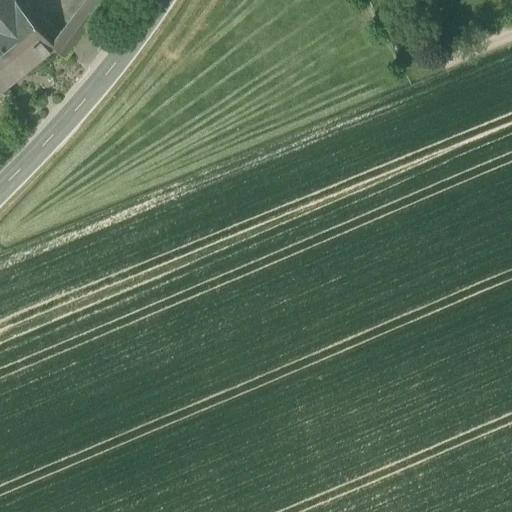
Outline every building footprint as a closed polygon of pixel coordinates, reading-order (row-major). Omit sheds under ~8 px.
[(0,0),(0,44),(10,56),(40,28),(14,0),(0,0)] [(84,0),(75,12),(90,24),(108,0),(84,0)] [(78,41),(90,24),(75,12),(62,29),(78,41)] [(0,89),(54,46),(55,45),(53,42),(40,28),(10,56),(0,44),(0,89)] [(54,46),(67,55),(78,41),(62,29),(53,42),(55,45),(54,46)]
